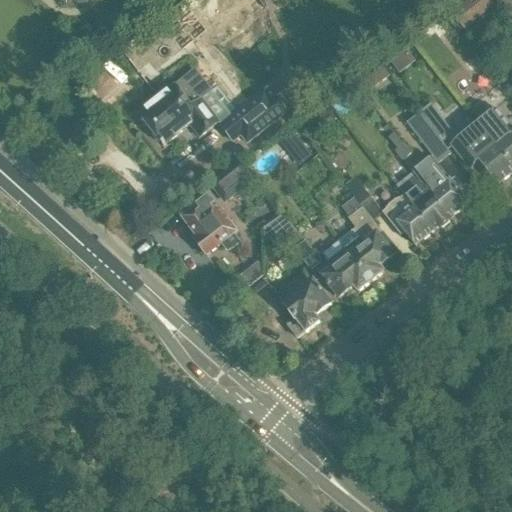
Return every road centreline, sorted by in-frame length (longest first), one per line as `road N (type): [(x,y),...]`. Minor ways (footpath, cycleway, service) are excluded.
road 1 (residential): [(511,230),(279,411)]
road 2 (primary): [(148,305),(0,174)]
road 3 (primary): [(148,305),(186,366),(259,433)]
road 4 (primary): [(279,411),(148,305)]
road 5 (primary): [(376,511),(279,411)]
road 6 (primary): [(259,433),(362,511)]
